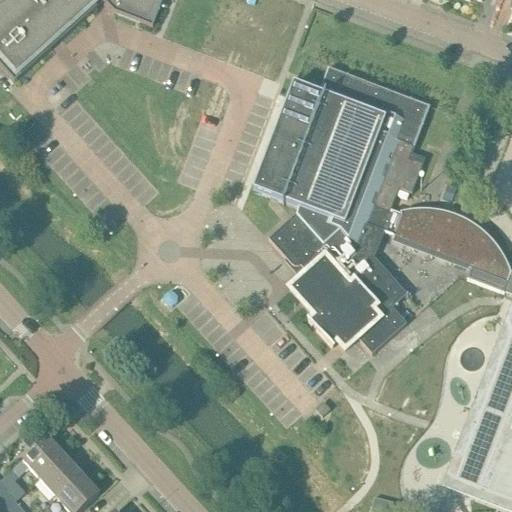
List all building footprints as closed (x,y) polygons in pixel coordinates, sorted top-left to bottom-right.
[(5,0),(0,5),(0,68),(14,85),(52,51),(48,47),(58,38),(61,42),(97,10),(94,7),(101,1),(114,15),(153,30),(164,0),(5,0)] [(234,0),(176,0),(167,25),(279,68),(296,23),(234,0)] [(355,201),(390,214),(399,190),(412,195),(425,161),(412,156),(430,108),(328,70),(319,96),(294,86),(253,194),(299,211),(345,229),(355,201)] [(297,217),(268,242),(286,262),(292,268),(293,270),(296,270),(298,270),(301,269),(307,276),(300,282),(290,291),(315,320),(310,324),(310,323),(308,324),(332,350),(333,349),(332,348),(337,344),(345,353),(357,341),(372,357),(376,354),(387,344),(406,326),(392,311),(408,298),(374,261),(376,258),(385,235),(394,238),(470,267),(469,270),(498,281),(507,285),(510,279),(511,278),(504,262),(495,248),(483,235),(469,225),(453,218),(440,215),(427,213),(414,214),(401,216),(401,219),(391,215),(355,201),(348,221),(345,229),(299,211),(297,217)] [(247,208),(245,214),(248,219),(254,221),(259,218),(260,213),(258,207),(252,206),(247,208)] [(508,305),(440,484),(511,511),(511,290),(476,276),(472,291),(508,305)] [(23,463),(13,473),(19,480),(29,471),(40,483),(65,460),(47,441),(39,449),(35,445),(31,448),(24,439),(14,448),(26,460),(23,463)] [(81,479),(65,460),(40,483),(57,501),(81,479)] [(81,479),(57,501),(66,511),(83,511),(99,498),(81,479)] [(0,485),(0,508),(3,511),(7,511),(16,504),(0,485)] [(461,499),(456,511),(485,511),(487,509),(461,499)]
